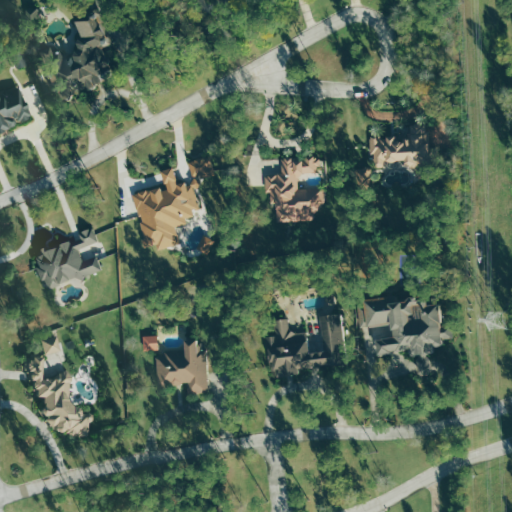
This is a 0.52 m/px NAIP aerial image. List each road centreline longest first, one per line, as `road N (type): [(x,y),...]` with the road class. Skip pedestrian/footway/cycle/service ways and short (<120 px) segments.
road 1 (residential): [(511,401),(417,430),(270,437),(114,464),(0,505)]
road 2 (residential): [(248,77),(343,17),(375,21),(384,33),(385,65),(369,88),(248,77)]
road 3 (residential): [(0,202),(248,77)]
road 4 (residential): [(346,511),(511,441)]
